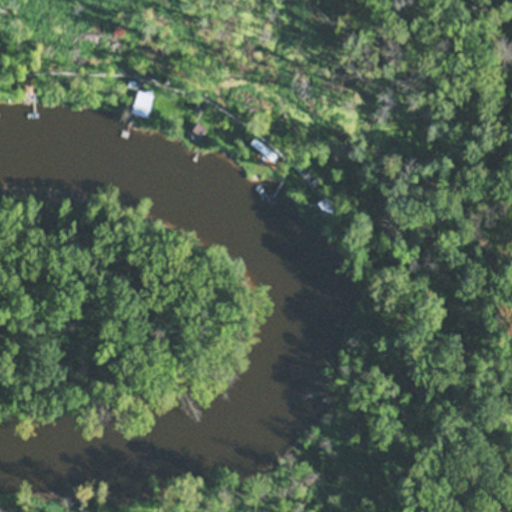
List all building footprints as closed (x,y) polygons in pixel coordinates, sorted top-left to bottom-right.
[(24,94),(23,78),(33,77),(34,93),(27,93),(28,94),(24,94)] [(153,91),(149,103),(151,104),(148,112),(131,108),(134,99),(135,99),(138,87),(153,91)] [(200,134),(190,129),(195,121),(205,126),(200,134)] [(267,167),(245,148),(250,143),(272,161),(267,167)] [(327,212),(318,199),(326,193),(335,206),(327,212)]
